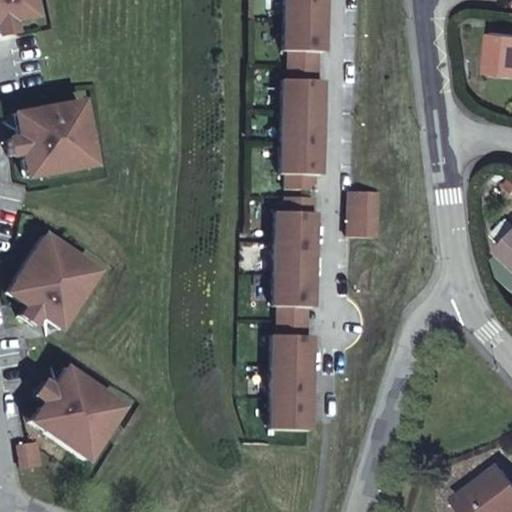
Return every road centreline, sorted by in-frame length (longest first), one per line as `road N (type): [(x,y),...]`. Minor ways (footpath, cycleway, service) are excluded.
road 1 (residential): [(331,439),(338,0)]
road 2 (residential): [(464,291),(426,318),(362,511)]
road 3 (tertiary): [(436,141),(464,291)]
road 4 (tertiary): [(422,0),(436,141)]
